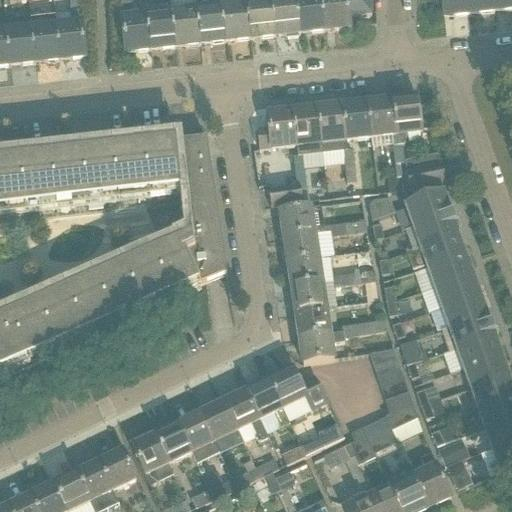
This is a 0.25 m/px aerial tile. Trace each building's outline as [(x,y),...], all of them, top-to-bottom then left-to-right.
[(69,0),(70,10),(70,28),(56,30),(60,63),(85,60),(82,27),(81,10),(81,0),(69,0)] [(139,0),(141,9),(141,10),(146,9),(150,9),(150,5),(148,0),(139,0)] [(200,3),(195,4),(196,14),(200,45),(201,45),(209,44),(209,46),(210,46),(225,45),(226,45),(225,43),(221,11),(219,0),(209,0),(200,1),(200,3)] [(254,0),(250,1),(246,1),(246,8),(250,40),(259,39),(259,41),(260,41),(275,39),(271,6),(270,0),(254,0)] [(321,0),(296,3),(299,34),(300,34),(308,33),(309,35),(325,33),(321,0)] [(320,0),(321,0),(325,33),(334,32),(350,31),(348,19),(371,17),(371,0),(320,0)] [(440,0),(443,18),(444,18),(453,17),(453,19),(469,17),(469,15),(468,15),(466,0),(440,0)] [(466,0),(468,15),(469,15),(478,14),(478,16),(494,14),(494,12),(493,12),(491,0),(466,0)] [(511,0),(491,0),(493,12),(494,12),(503,11),(503,13),(511,12),(511,0)] [(150,9),(146,9),(147,19),(150,51),(151,51),(159,50),(160,52),(175,50),(176,50),(176,48),(175,48),(172,17),(170,3),(150,5),(150,9)] [(296,3),(271,6),(275,39),(284,38),(286,38),(287,41),(298,40),(297,36),(300,36),(300,34),(299,34),(296,3)] [(246,8),(221,11),(225,43),(234,42),(234,44),(235,44),(250,42),(251,42),(250,40),(246,8)] [(122,22),(121,22),(125,54),(126,54),(135,53),(135,55),(150,53),(151,53),(151,51),(150,51),(147,19),(146,9),(141,10),(141,9),(122,11),(122,22)] [(196,14),(172,17),(175,48),(176,48),(184,47),(185,49),(200,47),(201,47),(201,45),(200,45),(196,14)] [(60,63),(56,30),(55,19),(30,22),(31,32),(35,66),(60,63)] [(35,66),(31,32),(6,35),(10,69),(35,66)] [(6,35),(0,35),(0,70),(10,69),(6,35)] [(392,100),(392,104),(396,138),(397,147),(401,147),(401,148),(404,147),(407,137),(421,135),(417,101),(404,103),(404,99),(392,100)] [(392,104),(367,107),(371,141),(396,138),(392,104)] [(367,107),(342,110),(346,144),(371,141),(367,107)] [(347,153),(346,144),(342,110),(317,113),(321,146),(322,156),(343,153),(347,153)] [(317,113),(293,116),(296,149),(297,159),(302,158),(322,156),(321,146),(317,113)] [(293,116),(267,118),(269,132),(257,134),(259,153),(296,149),(293,116)] [(0,158),(0,381),(197,295),(196,291),(227,278),(206,142),(183,145),(182,138),(0,158)] [(401,147),(397,147),(392,148),(394,163),(399,163),(399,166),(400,166),(403,165),(401,148),(401,147)] [(349,171),(354,171),(352,152),(347,153),(343,153),(344,169),(349,168),(349,171)] [(300,177),(304,176),(302,158),(297,159),(293,159),(295,174),(299,174),(300,177)] [(355,186),(354,171),(349,171),(349,168),(344,169),(347,187),(355,186)] [(407,176),(410,194),(445,186),(442,169),(407,176)] [(299,174),(295,174),(297,191),(297,193),(300,192),(306,192),(304,176),(300,177),(299,174)] [(297,193),(297,191),(268,195),(271,211),(302,206),(300,192),(297,193)] [(450,219),(448,211),(455,208),(451,195),(405,211),(413,231),(413,232),(450,219)] [(395,217),(394,215),(390,202),(374,203),(372,205),(372,206),(371,207),(370,209),(370,210),(370,211),(369,213),(372,225),(395,217)] [(320,211),(310,212),(280,216),(284,242),(314,237),(324,235),(323,230),(320,211)] [(413,232),(413,231),(405,234),(412,255),(458,239),(458,238),(457,238),(450,219),(413,232)] [(364,224),(345,227),(346,233),(343,233),(344,238),(366,235),(364,224)] [(345,227),(323,230),(324,235),(325,241),(344,238),(343,233),(346,233),(345,227)] [(381,228),(373,230),(375,244),(384,243),(381,228)] [(314,237),(284,242),(287,267),(318,262),(314,237)] [(413,256),(407,258),(413,275),(426,270),(427,272),(465,259),(461,247),(458,240),(458,239),(412,255),(413,256)] [(386,255),(378,256),(380,264),(388,263),(386,255)] [(465,259),(427,272),(434,292),(472,279),(472,278),(465,259)] [(322,288),(318,262),(287,267),(291,292),(322,288)] [(388,263),(379,265),(381,279),(390,278),(388,263)] [(374,275),(354,277),(355,283),(352,283),(353,288),(375,285),(374,275)] [(355,283),(354,277),(333,281),(334,291),(353,288),(352,283),(355,283)] [(472,279),(434,292),(442,313),(479,299),(472,280),(473,279),(472,279)] [(326,313),(322,288),(291,292),(295,317),(326,313)] [(386,307),(395,305),(393,291),(384,293),(386,307)] [(486,319),(479,299),(442,313),(448,332),(449,333),(487,319),(487,318),(486,319)] [(398,319),(395,305),(386,307),(389,321),(398,319)] [(326,313),(295,317),(299,342),(330,338),(329,337),(326,313)] [(449,333),(448,332),(441,334),(449,356),(456,353),(494,340),(486,320),(487,320),(487,319),(449,333)] [(383,325),(364,327),(364,333),(362,333),(362,338),(384,335),(383,325)] [(364,327),(342,331),(342,335),(343,335),(344,341),(362,338),(362,333),(364,333),(364,327)] [(400,327),(392,330),(397,344),(405,341),(400,327)] [(342,335),(339,336),(329,337),(330,338),(299,342),(303,368),(333,364),(331,348),(344,346),(344,341),(343,335),(342,335)] [(501,359),(494,340),(456,353),(463,373),(501,359)] [(406,370),(415,367),(418,366),(415,357),(411,359),(407,347),(399,350),(406,370)] [(393,354),(380,356),(369,358),(373,369),(396,363),(394,359),(393,354)] [(508,379),(501,359),(463,373),(470,393),(508,379)] [(399,373),(396,363),(373,369),(377,381),(399,373)] [(419,381),(415,367),(406,370),(411,384),(419,381)] [(272,383),(269,384),(283,412),(306,401),(312,414),(327,407),(316,385),(302,392),(293,373),(282,378),(280,375),(270,380),(272,383)] [(403,385),(399,373),(377,381),(381,393),(403,385)] [(508,379),(470,393),(477,413),(511,400),(511,391),(508,380),(508,379)] [(269,384),(246,396),(260,423),(273,417),(280,431),(289,426),(283,412),(269,384)] [(403,385),(381,393),(385,405),(408,397),(403,385)] [(421,411),(429,408),(424,394),(416,397),(421,411)] [(260,423),(246,396),(223,407),(237,434),(250,428),(258,446),(268,441),(260,423)] [(385,405),(390,418),(385,421),(391,435),(417,423),(412,410),(408,397),(385,405)] [(511,400),(477,413),(484,433),(511,423),(511,400)] [(223,407),(201,418),(214,445),(237,434),(223,407)] [(429,408),(421,411),(425,424),(434,421),(429,408)] [(214,445),(201,418),(178,429),(191,456),(214,445)] [(511,423),(484,433),(492,453),(511,445),(511,423)] [(320,442),(302,450),(304,455),(302,456),(304,460),(305,460),(306,460),(344,443),(337,428),(318,437),(320,442)] [(178,429),(155,440),(168,467),(191,456),(178,429)] [(354,446),(344,451),(349,463),(353,461),(357,470),(376,461),(362,433),(350,438),(354,446)] [(438,434),(430,438),(436,451),(445,448),(438,434)] [(168,467),(155,440),(131,451),(150,489),(173,478),(168,468),(168,467)] [(511,445),(492,453),(499,474),(511,469),(511,445)] [(453,449),(438,455),(445,470),(460,463),(453,449)] [(304,455),(302,450),(282,460),(287,469),(306,460),(305,460),(304,460),(302,456),(304,455)] [(349,463),(344,451),(329,458),(335,470),(345,465),(352,478),(356,476),(357,479),(361,477),(357,470),(353,461),(349,463)] [(123,455),(99,466),(113,495),(136,483),(123,455)] [(426,475),(413,481),(427,511),(450,501),(430,458),(420,462),(426,475)] [(274,464),(256,472),(258,476),(256,478),(258,483),(279,473),(274,464)] [(99,466),(76,478),(90,506),(113,495),(99,466)] [(241,491),(258,483),(256,478),(258,476),(256,472),(236,481),(241,491)] [(217,475),(205,480),(210,492),(222,486),(217,475)] [(281,495),(285,493),(295,487),(290,475),(275,483),(281,495)] [(356,476),(352,478),(359,495),(367,491),(361,477),(357,479),(356,476)] [(76,511),(90,506),(76,478),(53,489),(64,511),(76,511)] [(451,482),(457,495),(465,492),(459,479),(451,482)] [(413,481),(390,491),(399,511),(426,511),(427,511),(413,481)] [(229,485),(211,493),(213,498),(210,499),(212,504),(214,503),(233,494),(229,485)] [(64,511),(53,489),(30,500),(36,511),(64,511)] [(399,511),(390,491),(367,502),(372,511),(399,511)] [(213,498),(211,493),(191,503),(195,511),(214,503),(212,504),(210,499),(213,498)] [(288,510),(293,509),(285,493),(281,495),(277,496),(283,510),(287,508),(288,510)] [(7,511),(8,511),(36,511),(30,500),(7,511)] [(372,511),(367,502),(345,511),(372,511)]
